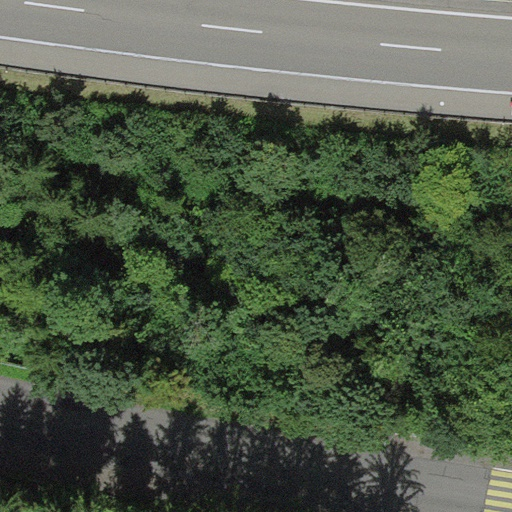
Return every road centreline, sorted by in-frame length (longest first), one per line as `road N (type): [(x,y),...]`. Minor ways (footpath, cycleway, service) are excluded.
road 1 (residential): [(511,504),(0,407)]
road 2 (motorway): [(3,0),(511,58)]
